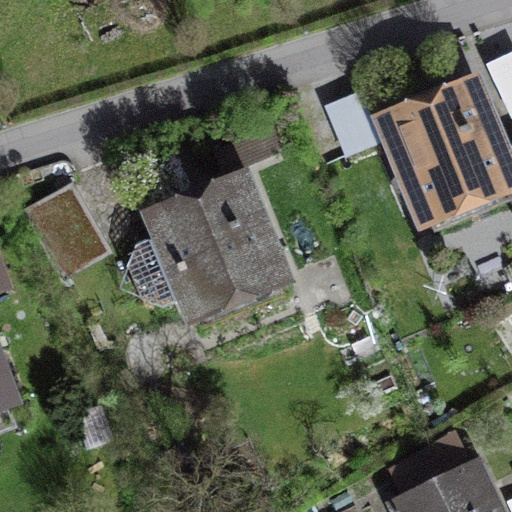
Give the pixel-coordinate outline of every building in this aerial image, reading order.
[(511,184),(511,181),(473,86),(388,121),(428,219),(511,184)] [(272,128),(217,153),(225,170),(280,145),(272,128)] [(247,180),(127,229),(166,324),(286,276),(247,180)] [(0,406),(13,402),(0,365),(0,286),(5,285),(0,270),(0,406)] [(464,465),(453,429),(389,466),(400,491),(464,465)] [(498,511),(478,468),(396,505),(399,511),(498,511)]
